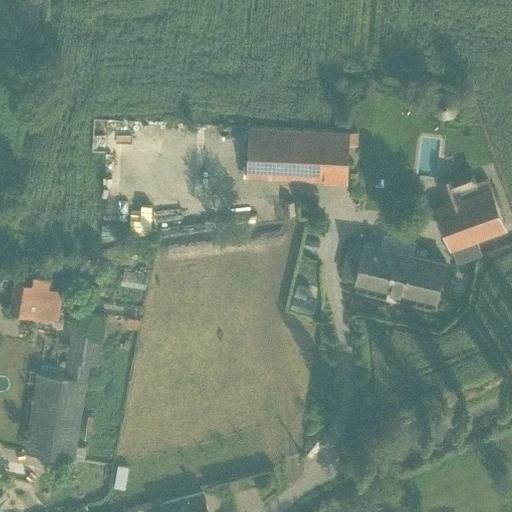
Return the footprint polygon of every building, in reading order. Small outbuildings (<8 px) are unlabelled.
[(480,112),(478,95),(458,98),(460,114),(480,112)] [(259,116),(255,166),(353,172),(356,123),(259,116)] [(442,169),(454,170),(455,138),(443,138),(442,169)] [(216,179),(218,167),(203,164),(201,176),(216,179)] [(453,245),(508,225),(488,174),(434,194),(453,245)] [(164,237),(180,237),(179,207),(163,207),(164,237)] [(278,207),(277,221),(296,222),(297,208),(278,207)] [(202,209),(183,211),(184,220),(203,218),(202,209)] [(144,239),(143,217),(124,218),(125,240),(144,239)] [(357,277),(437,295),(446,258),(365,239),(357,277)] [(161,283),(164,273),(146,268),(143,278),(161,283)] [(8,305),(56,312),(61,279),(13,272),(8,305)] [(102,380),(54,373),(43,448),(91,455),(102,380)] [(153,486),(154,464),(138,463),(137,485),(153,486)] [(212,511),(207,488),(142,503),(144,511),(212,511)]
